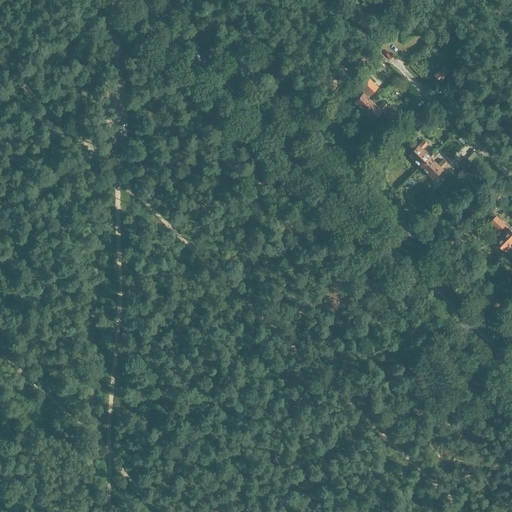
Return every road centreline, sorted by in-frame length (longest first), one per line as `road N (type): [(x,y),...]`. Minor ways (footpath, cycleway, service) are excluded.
road 1 (primary): [(511,365),(138,0)]
road 2 (track): [(467,511),(146,201)]
road 3 (track): [(118,170),(104,511)]
road 4 (track): [(120,0),(118,170)]
road 5 (residential): [(511,176),(396,60)]
